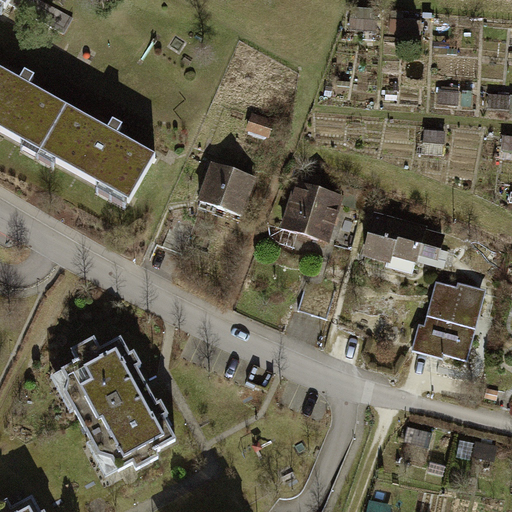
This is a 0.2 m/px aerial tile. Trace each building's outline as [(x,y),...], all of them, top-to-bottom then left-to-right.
[(27,0),(0,0),(0,33),(6,37),(27,0)] [(65,100),(0,63),(0,128),(37,149),(65,100)] [(166,156),(69,100),(40,150),(137,206),(166,156)] [(258,186),(213,169),(199,209),(244,226),(258,186)] [(343,205),(298,191),(285,237),(331,251),(343,205)] [(447,239),(378,219),(365,265),(414,279),(419,264),(439,269),(447,239)] [(458,291),(436,286),(426,332),(421,331),(415,360),(471,372),(488,294),(459,288),(458,291)] [(172,466),(103,373),(50,413),(120,505),(172,466)]
